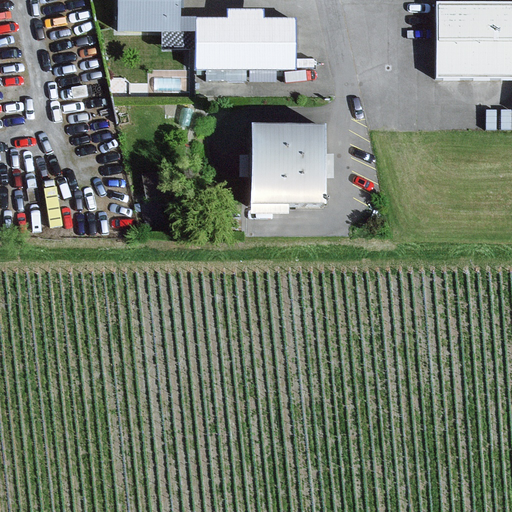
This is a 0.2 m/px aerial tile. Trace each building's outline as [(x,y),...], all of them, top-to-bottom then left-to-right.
[(119,0),(119,34),(179,36),(180,0),(119,0)] [(511,5),(439,6),(440,78),(511,76),(511,5)] [(230,22),(200,21),(199,74),(298,75),(299,24),(267,24),(267,11),(231,11),(230,22)] [(329,131),(254,130),(254,158),(254,180),(253,209),(328,210),(329,181),(329,156),(329,131)] [(254,180),(254,158),(242,158),(242,180),(254,180)] [(171,171),(143,176),(147,200),(175,195),(171,171)] [(241,219),(230,220),(230,234),(242,234),(241,219)] [(511,511),(511,495),(461,499),(439,511),(473,509),(467,511),(511,511)]
